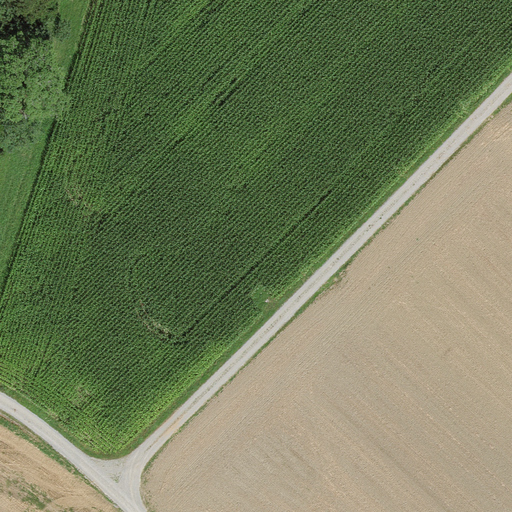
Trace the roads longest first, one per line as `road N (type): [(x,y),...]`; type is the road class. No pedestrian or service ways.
road 1 (track): [(113,485),(511,68)]
road 2 (track): [(0,402),(71,446),(142,511)]
